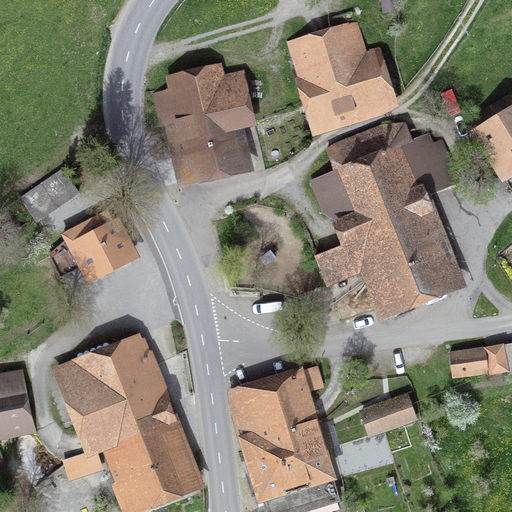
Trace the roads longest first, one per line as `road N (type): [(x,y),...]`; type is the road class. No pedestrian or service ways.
road 1 (tertiary): [(154,0),(127,55),(122,117),(188,281),(202,340)]
road 2 (residential): [(202,340),(511,324)]
road 3 (unknown): [(56,440),(29,384),(37,351),(184,272)]
road 4 (tertiary): [(202,340),(225,511)]
